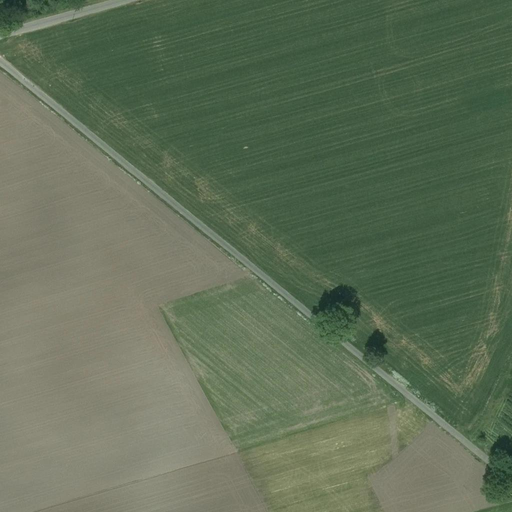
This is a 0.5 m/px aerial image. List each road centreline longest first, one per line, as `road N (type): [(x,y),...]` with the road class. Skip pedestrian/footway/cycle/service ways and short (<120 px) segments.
road 1 (unclassified): [(511,478),(0,62)]
road 2 (unclassified): [(0,37),(136,0)]
